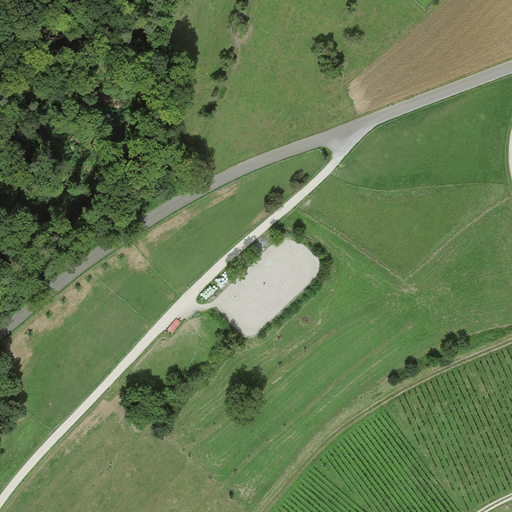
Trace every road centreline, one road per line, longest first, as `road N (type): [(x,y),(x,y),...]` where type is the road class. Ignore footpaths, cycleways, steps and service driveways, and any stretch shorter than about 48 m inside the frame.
road 1 (unclassified): [(511,69),(217,178),(0,329)]
road 2 (track): [(360,122),(337,157),(192,290),(0,501)]
road 3 (track): [(262,511),(336,431),(418,381),(511,339)]
